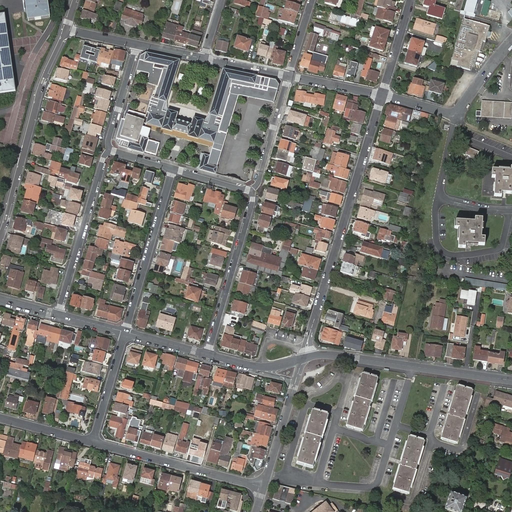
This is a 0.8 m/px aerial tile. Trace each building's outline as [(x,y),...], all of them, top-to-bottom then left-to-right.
[(50,19),(47,0),(25,0),(27,12),(28,21),(50,19)] [(95,0),(86,0),(84,8),(87,9),(86,12),(93,14),(96,5),(95,4),(95,0)] [(379,8),(394,13),(395,9),(393,8),(395,3),(384,0),(379,0),(377,8),(379,8)] [(427,15),(442,20),(446,9),(435,6),(436,0),(424,0),(423,6),(429,8),(427,15)] [(463,0),(456,0),(453,10),(460,12),(463,0)] [(467,0),(464,13),(469,15),(470,12),(473,13),(476,0),(467,0)] [(120,12),(122,7),(121,7),(122,3),(116,1),(113,10),(120,12)] [(350,14),(349,18),(359,21),(360,18),(361,14),(364,3),(359,1),(354,15),(350,14)] [(298,13),(300,6),(298,6),(288,3),(286,10),(298,13)] [(268,10),(263,8),(260,18),(263,19),(267,20),(269,14),(267,13),(268,10)] [(391,23),(394,13),(379,8),(376,18),(391,23)] [(137,24),(140,25),(142,18),(141,18),(142,14),(125,9),(124,13),(122,19),(125,21),(124,24),(135,28),(137,24)] [(294,25),(298,13),(286,10),(284,9),(281,18),(279,18),(278,20),(294,25)] [(481,17),(488,19),(490,11),(484,9),(481,17)] [(86,12),(83,11),(80,19),(89,22),(90,19),(96,21),(97,16),(93,14),(86,12)] [(359,21),(349,18),(335,13),(333,20),(357,27),(359,21)] [(9,48),(5,14),(0,14),(0,92),(15,91),(9,48)] [(430,22),(417,18),(414,29),(423,31),(424,30),(426,31),(427,33),(433,34),(435,27),(429,25),(430,22)] [(463,19),(451,60),(458,62),(457,66),(470,70),(476,50),(482,52),(482,51),(480,51),(483,41),(485,42),(489,26),(463,19)] [(166,23),(162,38),(173,41),(178,27),(177,27),(166,23)] [(332,31),(325,29),(325,28),(315,25),(312,34),(319,36),(332,41),(333,41),(335,33),(331,32),(332,31)] [(178,27),(173,41),(186,45),(189,36),(190,36),(181,33),(183,28),(178,26),(178,27)] [(373,38),(386,42),(389,33),(376,29),(373,38)] [(337,42),(339,33),(332,31),(331,32),(335,33),(333,41),(337,42)] [(314,51),(319,36),(312,34),(311,34),(304,55),(306,56),(307,52),(313,54),(314,51)] [(189,36),(186,45),(197,48),(199,39),(189,36)] [(234,48),(247,52),(250,42),(237,37),(234,48)] [(383,52),(386,42),(373,38),(370,48),(383,52)] [(412,39),(409,51),(420,55),(424,43),(412,39)] [(228,44),(218,42),(217,42),(214,51),(225,53),(228,44)] [(261,57),(270,59),(272,50),(264,47),(265,44),(261,43),(258,53),(261,54),(261,57)] [(91,49),(87,48),(88,47),(83,46),(80,56),(79,58),(96,63),(101,49),(96,48),(96,50),(91,49)] [(277,48),(273,47),(272,50),(270,59),(274,60),(272,64),(281,66),(285,54),(276,52),(277,48)] [(105,50),(101,49),(96,63),(96,64),(101,65),(102,63),(110,65),(113,53),(109,52),(108,54),(105,53),(105,50)] [(123,62),(125,53),(114,50),(111,63),(119,65),(120,62),(123,62)] [(420,55),(409,51),(405,63),(417,66),(420,55)] [(166,103),(180,60),(145,53),(140,56),(139,61),(138,61),(135,70),(149,74),(147,83),(158,87),(159,87),(158,90),(157,89),(154,99),(155,99),(152,108),(151,108),(146,124),(147,124),(162,128),(161,130),(172,133),(173,131),(188,135),(187,137),(198,140),(199,139),(214,144),(218,132),(219,129),(217,128),(220,120),(221,120),(222,116),(224,110),(223,109),(224,107),(225,108),(228,100),(226,99),(227,97),(228,97),(231,90),(229,89),(230,87),(231,87),(232,85),(239,87),(239,85),(242,86),(241,88),(249,89),(250,85),(267,89),(266,93),(272,94),(270,97),(269,102),(273,104),(279,85),(275,81),(269,79),(223,69),(209,116),(211,116),(208,125),(203,124),(204,122),(193,119),(191,125),(176,121),(178,114),(168,111),(167,113),(162,112),(165,103),(166,103)] [(79,58),(80,56),(76,55),(73,62),(67,60),(67,59),(62,58),(60,66),(69,68),(69,69),(76,70),(79,58)] [(306,56),(304,55),(300,67),(308,69),(311,59),(312,57),(306,56)] [(323,72),(326,63),(318,61),(318,63),(312,61),(313,60),(311,59),(308,69),(308,70),(317,73),(318,70),(323,72)] [(358,65),(350,62),(346,76),(354,78),(358,65)] [(434,62),(428,67),(435,70),(438,64),(437,63),(434,62)] [(343,77),(345,69),(338,66),(338,65),(336,64),(333,76),(338,77),(339,76),(343,77)] [(64,68),(61,67),(61,69),(58,68),(55,79),(66,82),(69,71),(63,70),(64,68)] [(376,83),(378,74),(374,73),(375,70),(370,69),(369,71),(365,70),(362,79),(376,83)] [(106,77),(104,76),(102,82),(106,83),(105,85),(113,87),(115,79),(106,77)] [(422,80),(413,78),(411,84),(411,83),(408,93),(421,96),(424,87),(420,86),(422,80)] [(443,84),(431,81),(428,90),(441,94),(443,84)] [(86,83),(83,91),(83,94),(88,95),(90,88),(92,88),(93,85),(86,83)] [(48,97),(60,100),(63,89),(52,85),(48,97)] [(266,93),(267,89),(250,85),(249,89),(241,88),(242,86),(239,85),(239,87),(232,85),(231,87),(230,87),(229,89),(231,90),(228,97),(227,97),(226,99),(228,100),(225,108),(224,107),(223,109),(224,110),(222,116),(227,118),(236,90),(270,97),(272,94),(266,93)] [(98,89),(96,97),(108,101),(110,93),(98,89)] [(299,98),(298,102),(304,103),(304,102),(318,105),(318,102),(323,103),(325,96),(320,96),(314,95),(314,96),(306,94),(306,93),(297,91),(296,97),(299,98)] [(337,95),(333,109),(343,112),(347,98),(337,95)] [(107,112),(110,102),(108,101),(96,97),(95,100),(97,100),(94,109),(107,112)] [(342,120),(349,122),(350,121),(361,124),(364,113),(358,112),(358,111),(358,110),(357,109),(357,107),(356,106),(353,105),(354,102),(348,101),(345,108),(351,110),(348,118),(343,117),(342,120)] [(481,111),(481,116),(511,118),(511,102),(482,101),(481,111)] [(46,112),(57,115),(57,113),(59,113),(61,106),(59,106),(60,105),(49,102),(46,112)] [(412,111),(391,105),(388,107),(385,115),(396,118),(396,119),(403,121),(406,122),(408,116),(411,117),(412,111)] [(84,107),(80,106),(76,118),(78,118),(80,111),(83,112),(84,107)] [(287,121),(303,126),(306,116),(290,111),(287,121)] [(65,118),(44,112),(41,121),(52,124),(53,120),(63,123),(65,118)] [(102,127),(104,122),(103,122),(104,118),(105,118),(106,115),(97,112),(93,124),(102,127)] [(143,137),(145,129),(147,124),(146,124),(147,122),(127,117),(125,121),(122,120),(123,120),(121,119),(116,139),(128,143),(129,139),(141,143),(143,137)] [(384,127),(397,131),(400,121),(387,117),(384,127)] [(145,129),(212,148),(214,144),(199,139),(198,140),(187,137),(188,135),(173,131),(172,133),(161,130),(162,128),(147,124),(145,129)] [(359,135),(361,126),(353,124),(351,132),(359,135)] [(299,129),(286,125),(283,136),(295,140),(296,138),(293,137),(295,131),(298,132),(299,129)] [(323,144),(330,147),(330,144),(331,145),(332,142),(337,143),(339,138),(334,136),(335,133),(334,133),(335,131),(332,130),(328,129),(323,144)] [(383,130),(380,142),(391,145),(391,144),(390,143),(392,136),(395,137),(396,133),(383,130)] [(214,144),(222,146),(226,135),(218,132),(214,144)] [(98,139),(86,136),(81,153),(93,156),(98,139)] [(127,149),(145,154),(149,139),(143,137),(141,143),(129,139),(128,143),(116,139),(116,141),(118,146),(127,149)] [(55,138),(53,146),(61,148),(63,141),(55,138)] [(156,158),(161,143),(149,139),(145,154),(156,158)] [(281,141),(279,150),(280,150),(288,152),(292,154),(295,145),(281,141)] [(50,152),(50,150),(65,155),(66,150),(61,148),(53,146),(47,144),(47,147),(46,148),(44,147),(34,145),(32,155),(51,161),(52,158),(50,157),(51,155),(46,154),(47,151),(50,152)] [(204,154),(199,170),(216,175),(218,168),(216,168),(222,146),(214,144),(212,148),(210,156),(204,154)] [(320,149),(314,147),(313,150),(315,151),(312,159),(317,161),(318,156),(320,149)] [(74,150),(67,148),(66,150),(65,155),(63,160),(68,162),(70,154),(72,155),(74,150)] [(470,156),(476,159),(478,152),(468,148),(465,154),(470,156)] [(279,154),(277,154),(276,158),(290,163),(291,158),(287,157),(288,152),(280,150),(279,154)] [(372,160),(385,164),(389,153),(376,150),(372,160)] [(334,166),(345,169),(348,160),(345,160),(346,156),(338,153),(334,166)] [(80,165),(90,168),(92,159),(82,156),(80,165)] [(317,161),(312,159),(305,157),(302,170),(313,173),(317,161)] [(61,164),(53,162),(50,171),(44,169),(37,167),(35,172),(50,177),(51,177),(51,175),(55,176),(55,174),(59,175),(61,164)] [(129,185),(131,178),(132,173),(124,171),(125,167),(114,163),(111,175),(122,178),(121,182),(129,185)] [(274,173),(285,176),(288,168),(290,169),(291,167),(277,163),(274,173)] [(350,171),(330,165),(328,170),(336,173),(334,177),(347,180),(350,171)] [(511,168),(510,172),(492,171),(492,178),(495,179),(494,197),(501,197),(501,194),(511,194),(511,168)] [(141,172),(133,169),(132,173),(131,178),(138,181),(141,172)] [(61,170),(59,175),(64,176),(64,179),(67,180),(67,182),(77,184),(80,176),(71,173),(61,170)] [(370,179),(389,185),(392,176),(373,170),(370,179)] [(155,174),(146,171),(143,180),(147,181),(146,184),(151,185),(155,174)] [(29,173),(26,184),(38,188),(38,185),(39,185),(41,177),(29,173)] [(58,179),(51,177),(50,177),(49,181),(52,182),(50,187),(55,188),(57,182),(58,179)] [(270,186),(286,191),(288,182),(273,178),(270,186)] [(337,181),(338,180),(333,179),(331,183),(333,184),(332,189),(330,188),(329,190),(343,194),(346,184),(337,181)] [(124,200),(129,185),(121,182),(119,182),(118,187),(112,191),(111,196),(113,197),(120,199),(124,200)] [(38,200),(41,188),(38,188),(26,184),(25,188),(27,188),(25,196),(38,200)] [(179,184),(175,198),(184,201),(188,202),(189,202),(191,195),(192,196),(195,186),(189,185),(188,186),(179,184)] [(142,188),(137,204),(138,204),(151,208),(152,205),(146,203),(145,203),(145,202),(149,190),(142,188)] [(67,199),(80,202),(83,193),(72,190),(71,193),(69,192),(67,199)] [(207,190),(204,201),(208,202),(208,201),(217,204),(216,206),(221,207),(222,205),(225,196),(220,195),(221,194),(216,193),(215,194),(211,193),(211,191),(207,190)] [(265,199),(276,202),(279,192),(268,190),(265,199)] [(363,201),(361,206),(369,208),(371,203),(378,206),(381,195),(373,193),(365,190),(362,201),(363,201)] [(342,197),(323,192),(322,197),(330,199),(329,203),(340,206),(342,197)] [(385,195),(373,192),(373,193),(381,195),(378,206),(381,207),(385,195)] [(408,196),(401,193),(399,201),(406,203),(408,196)] [(38,200),(25,196),(21,212),(32,215),(35,204),(36,204),(38,200)] [(308,213),(312,201),(305,199),(302,211),(308,213)] [(112,202),(104,200),(101,209),(111,212),(115,213),(117,208),(110,207),(112,202)] [(170,213),(182,216),(186,205),(174,201),(170,213)] [(136,204),(130,202),(128,209),(132,211),(128,223),(141,227),(145,215),(136,212),(138,204),(137,204),(136,204)] [(234,213),(235,209),(226,206),(227,203),(223,202),(222,205),(224,206),(223,212),(221,217),(224,218),(224,219),(229,220),(229,219),(232,220),(232,219),(234,220),(235,214),(234,213)] [(66,213),(78,216),(80,206),(69,203),(66,213)] [(261,213),(272,216),(272,214),(269,213),(271,208),(274,209),(274,207),(264,204),(261,213)] [(334,218),(337,208),(325,205),(325,206),(324,206),(322,212),(321,212),(321,214),(334,218)] [(375,211),(360,207),(357,218),(367,221),(370,221),(371,216),(373,217),(375,211)] [(111,212),(101,209),(98,218),(108,221),(111,212)] [(210,224),(216,226),(219,215),(214,213),(210,224)] [(62,224),(73,227),(76,218),(64,215),(62,224)] [(179,223),(181,216),(176,215),(176,216),(172,215),(169,222),(181,226),(182,224),(179,223)] [(259,220),(257,227),(258,227),(256,232),(263,234),(264,229),(268,230),(271,219),(261,215),(260,217),(259,217),(258,220),(259,220)] [(30,227),(32,221),(28,220),(27,221),(17,218),(14,230),(24,233),(26,225),(30,227)] [(320,228),(332,231),(335,221),(323,218),(320,228)] [(466,245),(484,246),(485,238),(481,238),(482,219),(474,219),(474,223),(456,222),(455,229),(459,229),(458,248),(465,249),(466,245)] [(353,232),(361,234),(360,237),(369,239),(371,234),(366,232),(368,226),(356,222),(353,232)] [(45,224),(44,228),(54,231),(53,232),(57,233),(55,240),(64,243),(68,232),(58,229),(58,228),(57,228),(46,225),(45,224)] [(390,224),(388,231),(392,232),(399,234),(401,227),(390,224)] [(126,230),(115,227),(109,225),(108,229),(101,227),(98,237),(112,241),(114,234),(124,237),(126,230)] [(178,238),(179,234),(182,235),(184,229),(170,226),(169,230),(168,231),(167,232),(166,232),(164,239),(179,244),(181,239),(178,238)] [(231,231),(217,227),(215,232),(212,243),(225,247),(228,236),(230,236),(231,231)] [(391,236),(392,232),(388,231),(380,228),(379,234),(385,236),(383,240),(393,243),(395,237),(391,236)] [(329,240),(331,233),(319,229),(316,240),(321,242),(322,238),(329,240)] [(20,250),(23,238),(11,235),(8,246),(20,250)] [(95,248),(106,251),(109,243),(97,239),(95,248)] [(134,250),(135,246),(116,240),(115,243),(114,246),(118,247),(117,249),(114,248),(112,254),(120,256),(125,257),(127,248),(134,250)] [(161,250),(171,253),(172,250),(176,252),(178,244),(164,240),(161,250)] [(42,256),(45,244),(39,242),(38,242),(36,250),(31,249),(29,252),(35,254),(42,256)] [(284,242),(282,250),(288,251),(290,244),(284,242)] [(325,254),(328,245),(318,242),(317,244),(319,245),(317,252),(325,254)] [(389,250),(363,242),(360,252),(386,260),(389,250)] [(264,254),(266,250),(262,249),(263,247),(252,244),(249,255),(261,259),(262,258),(260,257),(261,253),(264,254)] [(57,247),(53,246),(53,247),(48,246),(47,252),(53,254),(51,262),(63,265),(66,251),(57,248),(57,247)] [(98,250),(90,247),(86,261),(94,264),(98,250)] [(213,254),(210,265),(221,268),(224,257),(225,258),(227,253),(212,249),(211,253),(213,254)] [(282,257),(279,256),(279,259),(270,256),(271,251),(266,250),(264,254),(261,253),(260,257),(262,258),(261,259),(249,255),(245,267),(281,278),(282,277),(286,263),(286,261),(285,261),(281,259),(282,257)] [(288,253),(281,250),(279,256),(282,257),(281,259),(285,261),(288,253)] [(344,259),(343,262),(355,266),(356,266),(358,261),(360,261),(361,258),(363,259),(364,257),(347,252),(346,255),(347,255),(346,259),(344,259)] [(121,267),(120,271),(131,273),(132,269),(131,268),(132,264),(122,261),(119,261),(120,256),(112,254),(111,258),(113,259),(111,264),(120,266),(120,267),(121,267)] [(167,267),(170,257),(161,254),(160,259),(158,259),(154,272),(162,274),(163,269),(162,269),(163,266),(167,267)] [(10,263),(12,259),(4,256),(1,264),(5,266),(9,267),(10,263)] [(318,268),(320,261),(318,261),(302,256),(298,267),(304,268),(317,272),(318,268)] [(404,267),(406,261),(399,259),(397,265),(404,267)] [(94,264),(86,261),(81,276),(90,278),(91,273),(94,264)] [(355,266),(343,262),(340,272),(352,275),(355,266)] [(19,290),(24,274),(23,274),(24,269),(11,265),(8,275),(10,276),(9,280),(7,287),(19,290)] [(57,274),(58,269),(52,268),(51,272),(44,271),(41,283),(48,285),(49,283),(50,284),(57,285),(59,274),(57,274)] [(314,282),(317,272),(304,268),(302,278),(314,282)] [(131,273),(120,271),(117,281),(126,283),(128,277),(129,278),(131,273)] [(243,271),(240,283),(252,286),(256,275),(243,271)] [(105,277),(91,273),(90,278),(97,281),(104,283),(105,277)] [(215,287),(218,277),(208,274),(207,275),(206,280),(205,284),(215,287)] [(507,285),(464,278),(463,284),(506,291),(507,285)] [(101,292),(104,283),(97,281),(94,290),(101,292)] [(40,287),(40,285),(28,282),(26,291),(34,293),(35,291),(38,292),(40,287)] [(193,285),(185,282),(185,285),(192,287),(192,288),(190,288),(186,299),(197,302),(201,291),(198,290),(199,287),(193,285)] [(156,294),(159,286),(150,283),(148,291),(156,294)] [(252,286),(240,283),(237,293),(247,296),(249,291),(254,292),(255,287),(252,286)] [(122,303),(124,294),(123,294),(125,288),(115,285),(111,299),(122,303)] [(299,295),(309,298),(312,289),(302,285),(299,295)] [(41,288),(38,298),(43,299),(42,301),(51,303),(53,301),(56,292),(54,292),(55,289),(46,287),(45,289),(41,288)] [(468,290),(461,289),(460,296),(467,298),(466,303),(473,304),(475,290),(468,289),(468,290)] [(400,293),(389,290),(386,300),(390,302),(391,301),(394,302),(396,295),(399,296),(400,293)] [(145,292),(143,303),(149,304),(152,294),(145,292)] [(306,308),(309,298),(299,295),(296,294),(293,304),(306,308)] [(73,296),(70,306),(79,308),(81,299),(73,296)] [(84,298),(81,309),(91,311),(94,301),(84,298)] [(234,300),(230,315),(238,317),(243,318),(245,309),(248,309),(249,305),(234,300)] [(360,313),(360,314),(371,317),(372,314),(373,315),(374,312),(372,311),(373,309),(372,308),(373,305),(359,301),(358,305),(357,306),(355,306),(354,311),(360,313)] [(149,304),(143,303),(140,311),(146,313),(149,304)] [(439,330),(443,308),(443,304),(435,303),(434,307),(433,307),(431,316),(433,317),(432,328),(439,330)] [(398,305),(393,304),(392,308),(388,307),(387,309),(393,311),(392,312),(394,313),(393,314),(396,315),(398,305)] [(97,316),(107,319),(109,313),(108,313),(109,308),(100,305),(97,316)] [(109,313),(107,319),(116,321),(120,319),(122,313),(114,311),(115,308),(109,306),(109,308),(108,313),(109,313)] [(268,322),(280,326),(282,319),(279,318),(281,310),(272,308),(268,322)] [(287,310),(283,324),(286,325),(286,327),(291,329),(295,316),(292,314),(292,312),(287,310)] [(342,314),(329,310),(328,311),(325,320),(333,322),(332,325),(331,327),(337,329),(338,327),(339,324),(341,315),(342,314)] [(146,313),(140,311),(137,324),(138,327),(145,329),(149,317),(145,316),(145,315),(146,313)] [(396,315),(393,314),(389,313),(388,315),(385,314),(383,321),(393,324),(396,315)] [(12,317),(15,316),(5,314),(2,325),(9,327),(12,317)] [(172,331),(175,320),(160,315),(156,327),(172,332),(172,331)] [(238,317),(230,315),(228,322),(236,325),(238,317)] [(466,316),(456,315),(453,334),(463,336),(466,316)] [(12,331),(12,333),(8,348),(7,350),(14,352),(19,333),(21,333),(25,321),(16,318),(12,331)] [(251,326),(265,330),(266,325),(253,321),(251,326)] [(35,334),(38,326),(36,326),(37,324),(31,322),(30,324),(29,324),(27,332),(26,337),(28,337),(26,348),(31,350),(34,340),(33,338),(34,334),(35,334)] [(46,344),(50,328),(41,326),(38,335),(37,338),(39,339),(40,336),(45,337),(44,340),(43,343),(46,344)] [(191,327),(188,337),(199,340),(202,330),(191,327)] [(229,348),(232,338),(233,335),(235,329),(227,327),(221,346),(229,348)] [(59,342),(62,331),(50,328),(46,344),(45,347),(48,347),(49,343),(56,345),(55,345),(53,352),(56,353),(59,342)] [(342,333),(325,328),(321,339),(337,344),(338,344),(340,338),(342,333)] [(371,339),(384,343),(385,340),(382,339),(384,333),(374,330),(371,339)] [(74,343),(76,335),(62,331),(59,342),(70,345),(70,342),(74,343)] [(400,351),(401,344),(402,338),(406,338),(406,335),(397,333),(396,338),(393,337),(391,349),(400,351)] [(232,338),(229,348),(236,350),(243,352),(246,343),(247,342),(240,340),(241,337),(233,335),(232,338)] [(95,348),(108,352),(111,341),(97,338),(97,340),(95,348)] [(382,350),(384,343),(371,339),(371,340),(376,341),(380,342),(378,348),(382,350)] [(452,357),(464,358),(465,346),(454,345),(454,342),(447,342),(447,344),(445,356),(452,357)] [(246,343),(243,352),(245,352),(245,353),(249,354),(249,355),(254,357),(257,346),(246,343)] [(424,354),(433,356),(433,353),(435,353),(435,354),(437,345),(426,343),(424,354)] [(478,359),(487,360),(489,350),(480,348),(480,346),(475,345),(473,357),(478,358),(478,359)] [(489,350),(487,360),(499,362),(499,361),(503,362),(504,350),(500,350),(499,352),(490,351),(491,348),(489,348),(489,350)] [(103,364),(106,353),(94,350),(92,349),(91,354),(94,355),(93,358),(93,361),(103,364)] [(131,350),(130,353),(131,353),(130,357),(129,357),(127,362),(138,365),(141,356),(138,355),(138,352),(131,350)] [(143,366),(154,369),(157,357),(146,354),(143,366)] [(173,371),(176,358),(161,354),(160,359),(164,360),(163,363),(170,366),(169,370),(173,371)] [(26,362),(17,359),(16,364),(18,365),(24,366),(27,367),(30,356),(28,356),(26,362)] [(185,373),(188,361),(178,358),(175,368),(179,369),(177,377),(183,378),(184,377),(185,373)] [(199,364),(188,361),(185,373),(184,377),(195,381),(197,374),(197,373),(199,364)] [(69,362),(66,372),(74,374),(75,370),(73,369),(74,363),(69,362)] [(100,366),(85,362),(82,371),(86,372),(86,373),(99,376),(101,372),(98,371),(100,366)] [(9,363),(9,366),(8,368),(17,370),(16,373),(21,374),(24,366),(18,365),(9,363)] [(208,377),(211,367),(201,365),(195,390),(197,391),(201,376),(204,376),(208,377)] [(224,381),(227,370),(218,367),(214,380),(221,382),(220,384),(223,385),(224,381)] [(237,373),(227,370),(224,381),(231,383),(230,385),(233,386),(237,373)] [(66,372),(60,396),(59,399),(67,401),(72,380),(75,381),(77,375),(74,374),(66,372)] [(362,430),(377,378),(361,373),(345,426),(362,430)] [(243,385),(243,387),(251,390),(253,379),(246,377),(246,376),(239,374),(236,385),(237,385),(238,383),(243,385)] [(86,378),(82,392),(96,396),(100,382),(86,378)] [(206,397),(211,381),(204,379),(203,379),(200,390),(201,390),(203,391),(202,396),(206,397)] [(124,384),(123,383),(122,388),(132,391),(134,384),(125,381),(124,384)] [(268,392),(278,394),(280,387),(270,384),(269,387),(267,387),(266,391),(268,392)] [(457,442),(472,389),(456,384),(440,437),(457,442)] [(511,395),(495,390),(492,398),(486,396),(483,404),(485,405),(486,403),(490,405),(491,400),(511,406),(511,395)] [(119,393),(116,403),(127,406),(132,408),(133,403),(130,402),(131,397),(130,397),(131,396),(119,393)] [(16,409),(20,397),(14,395),(13,398),(8,397),(5,406),(16,409)] [(278,401),(279,397),(270,395),(269,399),(264,398),(265,397),(257,395),(255,401),(258,402),(257,405),(272,409),(274,400),(278,401)] [(35,415),(38,405),(28,402),(25,412),(35,415)] [(42,417),(53,420),(56,410),(58,405),(46,402),(42,417)] [(66,411),(75,414),(76,411),(80,413),(79,415),(80,416),(83,417),(84,416),(85,413),(85,412),(86,408),(74,405),(74,406),(63,403),(62,405),(63,408),(67,409),(66,411)] [(127,406),(116,403),(114,411),(119,412),(121,413),(119,417),(126,419),(128,412),(126,412),(127,410),(128,408),(127,408),(127,406)] [(254,416),(254,417),(259,418),(263,407),(257,406),(254,416)] [(263,407),(259,418),(259,419),(274,422),(277,411),(263,407)] [(312,410),(310,416),(326,421),(328,415),(312,410)] [(129,427),(131,420),(128,419),(128,420),(113,416),(110,425),(119,428),(116,437),(123,439),(125,430),(129,431),(130,428),(129,427)] [(310,416),(305,433),(321,438),(326,421),(310,416)] [(138,444),(140,435),(138,435),(139,430),(134,429),(136,422),(131,420),(129,427),(130,428),(129,431),(126,440),(135,442),(135,443),(138,444)] [(184,423),(180,436),(181,436),(176,451),(186,455),(190,443),(188,442),(187,444),(182,443),(184,437),(185,438),(189,425),(184,423)] [(511,432),(509,431),(510,428),(495,423),(492,431),(501,433),(499,439),(511,443),(511,432)] [(256,434),(269,438),(271,428),(259,425),(256,434)] [(251,433),(242,430),(239,440),(241,441),(242,438),(244,438),(245,435),(250,437),(251,433)] [(150,446),(154,432),(153,432),(152,434),(144,432),(141,443),(150,446)] [(156,433),(154,432),(150,446),(161,450),(164,438),(162,438),(161,441),(154,439),(155,435),(156,433)] [(305,433),(303,439),(319,444),(321,438),(305,433)] [(166,438),(162,450),(173,453),(177,441),(178,437),(167,434),(166,438)] [(257,447),(258,447),(259,445),(266,447),(269,438),(256,434),(255,434),(252,446),(253,446),(257,447)] [(408,435),(393,487),(409,492),(424,439),(408,435)] [(8,454),(8,457),(17,460),(20,448),(12,446),(14,439),(8,438),(6,443),(4,453),(8,454)] [(226,438),(218,465),(228,468),(231,458),(226,457),(227,454),(230,455),(234,441),(226,438)] [(195,439),(190,455),(200,458),(203,448),(197,446),(199,440),(195,439)] [(303,439),(298,456),(314,461),(319,444),(303,439)] [(208,461),(217,464),(223,446),(214,443),(208,461)] [(19,457),(30,460),(29,463),(32,464),(36,447),(23,444),(19,457)] [(256,448),(257,447),(253,446),(252,449),(251,445),(248,455),(245,456),(248,461),(252,468),(255,459),(262,461),(265,451),(256,448)] [(69,466),(74,467),(77,454),(68,452),(68,454),(63,452),(64,451),(64,449),(59,448),(56,459),(61,460),(59,466),(68,468),(69,466)] [(43,464),(42,466),(44,466),(43,471),(48,472),(53,453),(48,452),(47,455),(38,452),(34,464),(37,464),(37,463),(43,464)] [(245,461),(248,461),(245,456),(239,454),(238,454),(235,453),(233,461),(234,461),(232,469),(242,472),(243,467),(245,461)] [(314,461),(298,456),(297,463),(313,467),(314,461)] [(508,477),(511,465),(511,462),(499,458),(494,473),(500,476),(503,480),(508,477)] [(78,478),(86,481),(87,478),(90,467),(91,462),(85,460),(84,465),(80,464),(79,469),(76,468),(72,482),(76,483),(78,478)] [(113,486),(117,487),(120,479),(117,478),(119,468),(115,467),(115,466),(110,464),(107,476),(104,475),(102,483),(106,484),(107,483),(107,479),(114,481),(113,484),(113,486)] [(133,484),(137,468),(127,465),(123,480),(128,481),(128,483),(133,484)] [(95,468),(90,467),(87,478),(98,480),(102,470),(100,469),(98,471),(98,473),(95,472),(95,470),(95,468)] [(150,486),(153,487),(155,481),(156,477),(153,476),(154,472),(143,470),(141,479),(140,483),(150,486)] [(168,491),(172,477),(162,474),(160,479),(159,479),(158,483),(159,484),(158,490),(168,492),(168,491)] [(182,479),(172,477),(168,491),(178,493),(182,479)] [(187,498),(197,500),(197,498),(201,485),(191,482),(187,498)] [(201,485),(197,498),(203,499),(202,504),(206,505),(211,487),(201,485)] [(227,504),(230,492),(225,491),(225,493),(221,493),(217,508),(225,510),(227,504)] [(241,495),(230,492),(227,504),(231,505),(229,511),(230,511),(239,511),(241,506),(238,506),(239,502),(241,495)] [(461,511),(466,498),(450,493),(445,510),(452,511),(461,511)] [(133,496),(132,502),(130,509),(135,510),(137,503),(138,497),(133,496)] [(335,511),(337,510),(332,503),(329,506),(326,502),(312,511),(335,511)]
